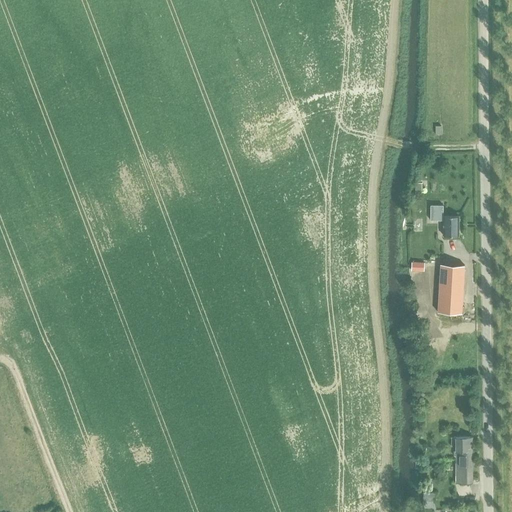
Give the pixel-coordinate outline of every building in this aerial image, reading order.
[(430,220),(437,220),(443,220),(443,235),(459,235),(459,216),(444,216),(444,212),(443,205),(430,205),(430,220)] [(440,263),(438,312),(462,313),(464,265),(440,263)] [(418,397),(426,397),(427,389),(418,388),(418,397)] [(478,482),(478,473),(472,473),(472,436),(454,437),(454,439),(456,439),(456,451),(456,482),(478,482)] [(425,493),(424,510),(436,510),(436,493),(425,493)]
